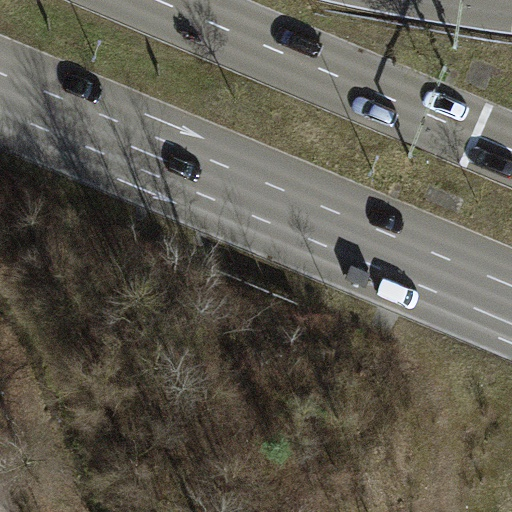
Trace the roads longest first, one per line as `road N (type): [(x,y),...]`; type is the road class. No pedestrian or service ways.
road 1 (secondary): [(0,97),(511,310)]
road 2 (secondary): [(511,150),(158,0)]
